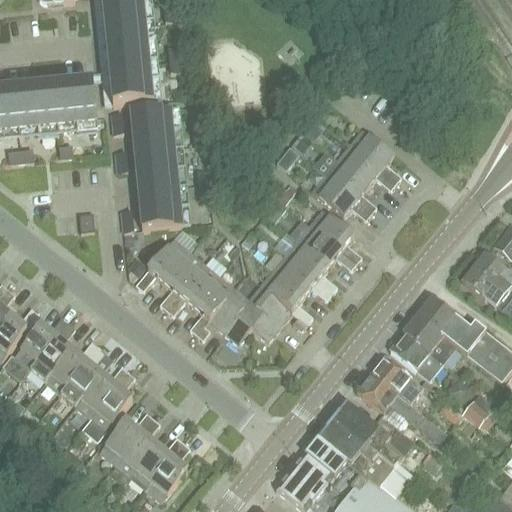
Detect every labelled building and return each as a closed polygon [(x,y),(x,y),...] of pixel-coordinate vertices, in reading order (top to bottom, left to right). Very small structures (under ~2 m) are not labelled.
[(73,7),(72,0),(36,0),(36,1),(36,2),(36,4),(37,6),(38,7),(39,8),(40,9),(42,10),(44,10),(45,10),(73,7)] [(153,108),(142,0),(100,0),(111,112),(153,108)] [(177,27),(176,25),(176,14),(164,15),(165,28),(177,27)] [(170,78),(182,77),(179,53),(168,54),(170,78)] [(64,82),(63,71),(31,74),(32,85),(64,82)] [(92,89),(65,91),(34,94),(0,97),(0,138),(96,130),(95,122),(92,89)] [(183,231),(172,113),(130,117),(141,235),(183,231)] [(112,139),(124,138),(122,118),(111,119),(112,139)] [(349,150),(395,188),(401,181),(387,169),(394,161),(362,134),(349,150)] [(195,151),(206,150),(205,137),(194,138),(195,151)] [(395,188),(349,150),(336,165),(368,192),(376,183),(390,195),(395,188)] [(58,154),(59,165),(73,164),(72,153),(58,154)] [(286,176),(299,160),(289,153),(277,168),(286,176)] [(8,158),(10,169),(34,167),(33,155),(8,158)] [(128,177),(126,157),(115,158),(116,178),(128,177)] [(368,192),(336,165),(324,180),(371,218),(376,212),(361,200),(368,192)] [(200,202),(211,200),(208,176),(197,178),(200,202)] [(371,218),(324,180),(310,196),(343,223),(351,213),(365,225),(371,218)] [(267,220),(275,227),(286,213),(277,206),(267,220)] [(322,214),(309,230),(356,269),(362,262),(347,250),(354,240),(322,214)] [(120,217),(122,237),(134,236),(132,215),(120,217)] [(94,236),(93,219),(79,220),(81,237),(94,236)] [(511,229),(496,250),(511,262),(511,229)] [(309,230),(297,245),(329,271),(335,263),(351,276),(356,269),(309,230)] [(155,281),(163,288),(189,256),(173,244),(136,290),(142,296),(155,281)] [(297,245),(284,260),(332,299),(337,292),(322,280),(329,271),(297,245)] [(203,269),(189,256),(163,288),(171,294),(159,309),(166,315),(203,269)] [(272,275),(304,301),(311,293),(326,306),(332,299),(284,260),(272,275)] [(511,280),(487,260),(473,278),(469,275),(461,285),(465,288),(511,326),(511,280)] [(218,281),(203,269),(166,315),(172,320),(184,305),(193,312),(218,281)] [(272,275),(260,291),(291,316),(291,317),(297,322),(297,320),(307,329),(313,322),(298,309),(304,301),(272,275)] [(188,334),(195,339),(202,330),(204,331),(209,325),(208,325),(234,294),(218,281),(193,312),(201,319),(188,334)] [(248,305),(251,334),(267,347),(291,317),(291,316),(260,291),(248,305)] [(238,349),(251,334),(248,305),(234,294),(208,325),(209,325),(238,349)] [(12,301),(7,296),(0,304),(0,334),(11,322),(1,314),(12,301)] [(444,342),(457,352),(467,360),(502,388),(511,374),(511,357),(474,328),(470,333),(432,302),(417,321),(444,342)] [(11,322),(0,334),(0,367),(38,322),(29,315),(18,328),(11,322)] [(297,320),(297,322),(292,328),(301,336),(307,329),(297,320)] [(444,342),(417,321),(403,338),(443,369),(457,352),(444,342)] [(29,376),(66,329),(60,324),(48,338),(39,331),(13,363),(29,376)] [(66,329),(29,376),(44,388),(70,356),(61,349),(73,334),(66,329)] [(209,336),(204,331),(202,330),(195,339),(202,345),(209,336)] [(390,355),(417,376),(429,386),(443,369),(403,338),(390,355)] [(59,400),(96,353),(90,348),(78,363),(70,356),(44,388),(59,400)] [(74,413),(99,381),(91,374),(103,359),(96,353),(59,400),(74,413)] [(371,379),(397,400),(400,397),(409,405),(420,390),(384,362),(371,379)] [(89,425),(126,378),(120,373),(108,388),(99,381),(74,413),(89,425)] [(81,435),(96,448),(130,406),(122,399),(134,384),(126,378),(89,425),(81,435)] [(449,440),(397,400),(371,379),(358,396),(384,417),(381,420),(398,433),(406,422),(440,449),(449,440)] [(508,420),(511,414),(511,408),(496,395),(489,404),(508,420)] [(6,403),(0,410),(0,413),(15,425),(24,414),(9,401),(7,403),(6,403)] [(463,418),(479,431),(494,412),(485,406),(484,407),(477,401),(463,418)] [(479,431),(463,418),(462,419),(447,406),(439,416),(457,430),(465,421),(478,433),(479,431)] [(390,443),(379,434),(348,409),(333,426),(365,452),(367,450),(394,472),(399,466),(404,460),(405,461),(415,447),(397,435),(390,443)] [(98,459),(114,472),(152,425),(145,419),(133,434),(124,426),(98,459)] [(159,430),(152,425),(114,472),(130,484),(136,477),(156,452),(147,445),(159,430)] [(365,452),(333,426),(319,443),(348,466),(366,480),(380,490),(384,485),(394,472),(367,450),(365,452)] [(163,458),(156,452),(136,477),(130,484),(145,496),(182,450),(175,444),(163,458)] [(305,459),(277,495),(298,511),(309,511),(334,482),(335,483),(348,467),(319,444),(307,458),(306,460),(305,459)] [(182,450),(145,496),(161,509),(187,477),(177,470),(189,455),(182,450)] [(67,455),(57,467),(74,482),(75,482),(78,477),(85,469),(67,455)] [(511,460),(503,471),(511,479),(511,460)] [(90,487),(78,477),(75,482),(74,482),(72,484),(85,494),(90,487)] [(353,497),(372,511),(409,511),(397,503),(382,492),(380,493),(378,492),(380,490),(366,480),(353,497)] [(511,485),(511,486),(501,500),(511,507),(511,485)] [(90,511),(59,487),(41,510),(43,511),(90,511)] [(372,511),(353,497),(342,511),(372,511)] [(511,511),(511,507),(501,500),(498,503),(495,501),(485,511),(511,511)]
